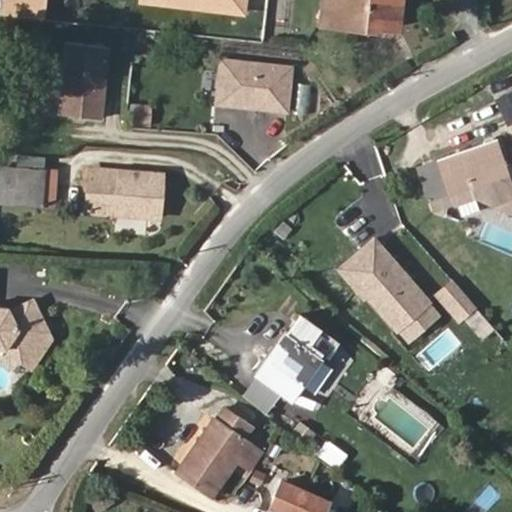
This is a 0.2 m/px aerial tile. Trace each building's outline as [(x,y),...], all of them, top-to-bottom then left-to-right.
[(0,0),(0,15),(49,20),(50,0),(0,0)] [(88,24),(90,3),(56,0),(50,0),(49,20),(88,24)] [(154,17),(154,0),(140,0),(139,16),(154,17)] [(213,0),(191,0),(210,8),(213,0)] [(396,29),(399,0),(321,0),(319,23),(372,29),(373,26),(396,29)] [(101,119),(108,46),(61,41),(54,114),(101,119)] [(132,63),(134,51),(124,49),(122,62),(132,63)] [(288,112),(293,64),(218,56),(213,104),(288,112)] [(126,103),(125,125),(150,126),(150,104),(126,103)] [(506,173),(494,140),(417,167),(428,200),(448,193),(451,192),(505,174),(506,173)] [(0,203),(11,204),(14,167),(0,166),(0,203)] [(40,206),(43,169),(14,167),(11,204),(40,206)] [(54,207),(57,170),(43,169),(40,206),(54,207)] [(158,217),(161,173),(118,170),(118,171),(89,169),(85,211),(115,213),(115,214),(158,217)] [(454,204),(509,185),(505,174),(451,192),(454,204)] [(50,338),(31,299),(8,311),(6,308),(0,307),(0,348),(3,348),(30,367),(50,338)] [(326,357),(337,341),(299,313),(256,374),(289,397),(320,353),(326,357)] [(382,346),(389,336),(363,321),(356,331),(382,346)] [(384,364),(372,378),(386,389),(398,375),(384,364)] [(237,459),(248,443),(243,439),(252,427),(223,407),(215,419),(213,418),(176,470),(211,495),(237,459)] [(316,433),(299,420),(287,435),(305,448),(316,433)] [(248,468),(260,451),(248,443),(237,459),(248,468)] [(272,511),(323,511),(328,501),(280,478),(265,508),(272,511)] [(112,501),(105,489),(89,498),(97,511),(112,501)]
